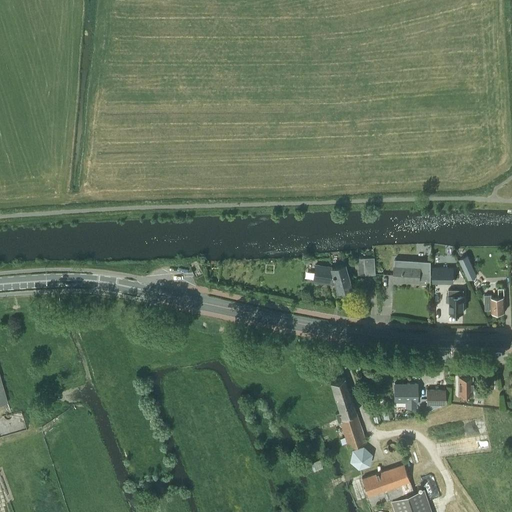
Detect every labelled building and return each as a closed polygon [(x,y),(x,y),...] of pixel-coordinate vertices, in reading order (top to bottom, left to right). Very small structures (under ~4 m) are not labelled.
[(476,275),(473,268),(467,255),(460,259),(469,278),(476,275)] [(365,274),(375,274),(374,257),(364,257),(365,274)] [(394,265),(393,281),(420,282),(420,279),(430,279),(431,261),(425,260),(421,260),(421,266),(408,266),(409,260),(395,259),(394,265)] [(338,290),(351,287),(344,263),(331,266),(315,264),(313,280),(336,283),(338,290)] [(434,283),(453,282),(453,266),(433,267),(434,283)] [(485,310),(492,310),(492,312),(493,312),(493,313),(499,313),(498,312),(505,311),(504,287),(499,288),(499,296),(492,296),(492,295),(484,295),(485,310)] [(450,312),(456,312),(457,313),(461,313),(462,312),(464,312),(464,295),(447,295),(447,301),(450,301),(450,312)] [(474,392),(474,386),(472,386),(473,375),(458,375),(458,392),(474,392)] [(349,447),(366,442),(345,377),(331,382),(340,411),(336,413),(339,421),(341,421),(349,447)] [(417,400),(417,384),(395,383),(394,400),(406,400),(406,405),(416,405),(416,400),(417,400)] [(445,403),(445,389),(427,389),(427,403),(445,403)] [(399,448),(406,467),(420,462),(413,443),(399,448)] [(349,460),(358,468),(369,465),(372,453),(362,445),(352,448),(349,460)] [(372,505),(413,491),(404,463),(363,477),(372,505)] [(430,511),(423,490),(392,500),(396,511),(430,511)]
